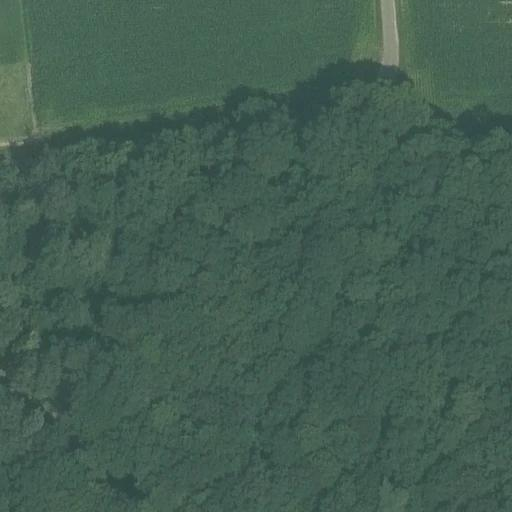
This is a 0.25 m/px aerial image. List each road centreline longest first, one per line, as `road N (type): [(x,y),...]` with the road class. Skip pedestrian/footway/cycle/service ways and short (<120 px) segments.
road 1 (unclassified): [(0,170),(167,154),(354,115),(380,86),(383,0)]
road 2 (unclassified): [(0,401),(39,450),(111,511)]
